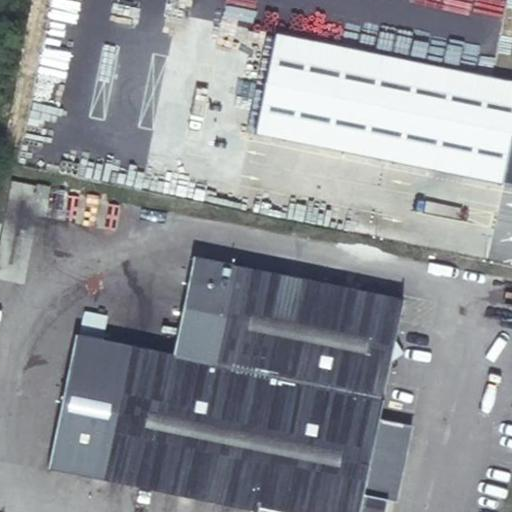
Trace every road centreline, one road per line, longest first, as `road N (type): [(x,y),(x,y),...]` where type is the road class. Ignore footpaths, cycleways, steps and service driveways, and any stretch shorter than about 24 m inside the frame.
road 1 (unknown): [(64,511),(38,490),(34,444),(67,276),(95,245),(142,225),(408,279),(436,312),(445,353)]
road 2 (unknown): [(511,224),(228,159),(220,134),(237,31)]
road 3 (unknown): [(445,353),(416,511)]
